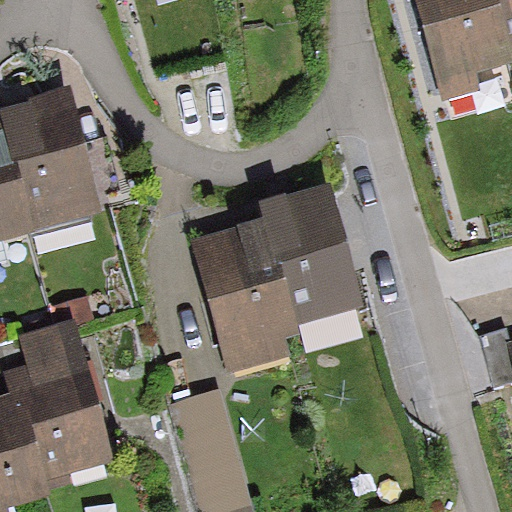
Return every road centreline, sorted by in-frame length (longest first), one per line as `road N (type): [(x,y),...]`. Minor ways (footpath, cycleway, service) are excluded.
road 1 (residential): [(486,511),(372,88)]
road 2 (residential): [(372,88),(286,141),(225,164),(163,148),(58,0)]
